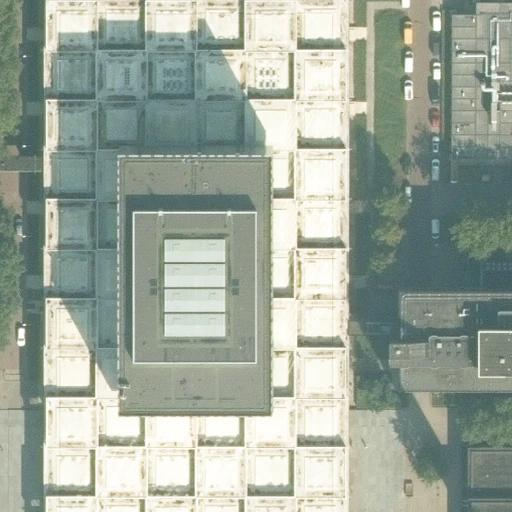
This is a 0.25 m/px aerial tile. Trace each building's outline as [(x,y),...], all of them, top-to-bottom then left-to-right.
[(44,296),(44,346),(44,371),(44,382),(44,396),(44,412),(44,423),(44,446),(44,496),(43,511),(348,511),(348,496),(348,446),(348,422),(348,396),(348,346),(348,333),(389,333),(389,348),(404,348),(404,332),(405,332),(405,331),(405,330),(405,329),(404,329),(404,323),(361,323),(361,318),(354,318),(350,318),(348,318),(348,296),(348,245),(348,195),(348,145),(348,95),(348,45),(348,0),(43,0),(44,45),(44,95),(44,145),(44,154),(44,169),(44,195),(44,245),(44,296)] [(451,14),(451,159),(511,159),(511,2),(475,2),(475,14),(451,14)] [(0,168),(44,169),(44,154),(0,154),(0,168)] [(398,313),(398,318),(361,318),(361,323),(404,323),(404,329),(405,329),(405,330),(405,331),(405,332),(404,332),(404,348),(389,348),(389,358),(398,358),(398,385),(420,385),(511,384),(511,242),(468,242),(468,282),(420,282),(398,282),(398,313)] [(511,511),(511,445),(467,445),(467,511),(511,511)]
